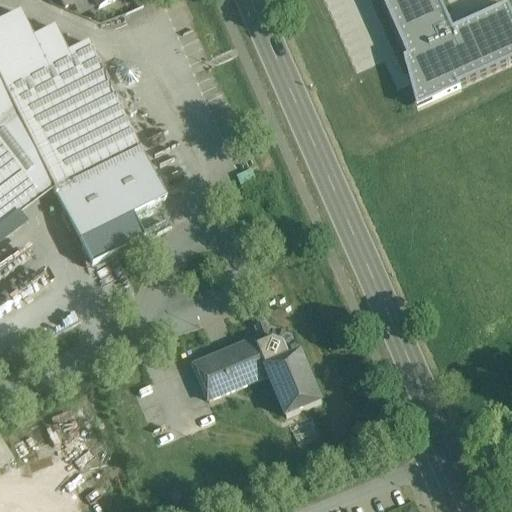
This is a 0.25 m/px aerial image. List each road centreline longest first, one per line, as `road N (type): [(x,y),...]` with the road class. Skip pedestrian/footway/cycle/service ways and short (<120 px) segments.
road 1 (primary): [(252,0),(450,456)]
road 2 (unclassified): [(182,316),(0,398)]
road 3 (unclassified): [(182,316),(159,285),(165,259),(186,242),(212,242),(232,258),(238,282),(229,305)]
road 4 (residential): [(315,511),(450,456)]
